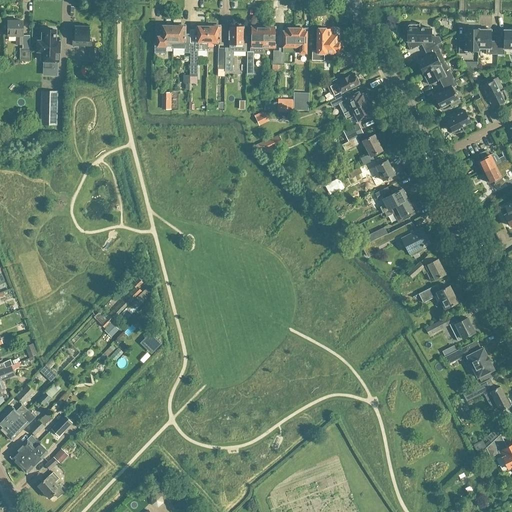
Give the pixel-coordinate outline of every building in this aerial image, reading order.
[(16,35),(16,45),(23,45),(23,21),(8,21),(8,35),(16,35)] [(441,42),(438,37),(432,37),(432,28),(420,28),(420,22),(419,22),(419,24),(410,24),(409,24),(408,25),(408,26),(407,26),(407,27),(407,28),(407,41),(408,41),(408,45),(411,49),(409,49),(410,50),(422,44),(424,50),(442,41),(441,42)] [(166,24),(166,26),(160,26),(160,37),(158,37),(158,43),(155,43),(155,52),(166,52),(166,40),(172,41),(172,24),(166,24)] [(185,53),(190,53),(190,43),(185,43),(185,26),(179,26),(179,24),(172,24),(172,41),(172,45),(172,49),(185,49),(185,53)] [(195,43),(190,43),(190,53),(190,75),(190,76),(197,76),(198,50),(201,50),(201,42),(208,42),(208,25),(201,25),(201,27),(195,26),(195,43)] [(220,45),(220,27),(215,27),(215,25),(208,25),(208,42),(214,42),(214,44),(220,45)] [(90,39),(90,26),(75,26),(74,38),(72,38),(72,46),(91,46),(91,39),(90,39)] [(233,71),(233,51),(246,51),(246,43),(243,43),(243,27),(241,27),(241,26),(237,26),(236,27),(230,27),(230,31),(229,31),(229,39),(230,39),(230,48),(225,47),(225,48),(225,69),(225,71),(233,71)] [(254,73),(254,54),(263,54),(263,48),(263,28),(251,27),(251,47),(250,47),(250,51),(247,51),(247,73),(254,73)] [(52,73),(57,73),(57,61),(58,61),(59,52),(60,42),(59,42),(59,38),(55,38),(56,30),(54,30),(53,28),(48,28),(47,29),(45,29),(45,30),(42,30),(41,41),(38,41),(38,51),(45,51),(44,65),(52,66),(52,73)] [(275,49),(275,28),(263,28),(263,48),(275,49)] [(295,46),(295,28),(286,28),(286,31),(284,31),(283,47),(289,47),(289,53),(295,53),(295,51),(295,46)] [(306,53),(307,32),(305,32),(305,28),(295,28),(295,46),(295,51),(300,51),(300,53),(306,53)] [(478,48),(478,28),(465,28),(465,40),(459,40),(459,54),(466,54),(466,51),(478,51),(478,48)] [(497,54),(497,41),(491,41),(491,30),(489,30),(489,29),(478,28),(478,48),(486,48),(486,54),(497,54)] [(337,44),(337,35),(330,35),(330,29),(317,29),(317,51),(312,51),(312,60),(324,60),(325,53),(336,54),(336,51),(339,51),(341,49),(341,46),(340,44),(337,44)] [(511,48),(511,29),(507,29),(507,30),(504,30),(504,41),(497,41),(497,54),(504,54),(504,48),(511,48)] [(445,61),(437,44),(442,42),(442,41),(424,50),(427,56),(417,61),(423,73),(445,61)] [(30,59),(30,48),(22,48),(20,48),(20,59),(30,59)] [(99,62),(99,49),(89,48),(88,61),(99,62)] [(454,78),(445,61),(423,73),(427,82),(428,82),(429,84),(439,79),(442,85),(454,78)] [(344,95),(342,92),(359,83),(354,73),(342,79),(341,76),(328,83),(328,85),(327,86),(332,95),(333,95),(335,99),(342,96),(344,95)] [(460,102),(452,87),(457,85),(454,78),(442,85),(445,90),(434,95),(440,107),(441,108),(441,109),(442,109),(443,110),(444,110),(445,109),(446,109),(452,106),(452,107),(453,107),(452,106),(460,102)] [(506,96),(503,90),(505,90),(504,89),(503,90),(497,78),(482,86),(482,84),(475,87),(480,97),(481,99),(487,96),(492,107),(504,101),(505,101),(506,100),(506,99),(507,98),(507,97),(506,97),(506,96)] [(58,92),(56,92),(42,92),(41,125),(57,125),(58,92)] [(330,102),(332,107),(339,103),(344,114),(368,101),(365,94),(360,96),(358,92),(345,99),(343,100),(342,96),(335,99),(330,102)] [(162,93),(162,109),(171,109),(171,93),(162,93)] [(486,109),(481,99),(480,97),(475,100),(481,112),(486,109)] [(294,99),(278,99),(278,111),(293,111),(294,99)] [(358,121),(374,113),(370,106),(369,106),(367,102),(368,102),(368,101),(344,114),(347,120),(350,118),(352,123),(354,122),(354,123),(359,121),(358,121)] [(462,126),(471,122),(465,110),(446,119),(452,131),(453,132),(454,133),(455,133),(456,133),(457,133),(463,130),(464,131),(462,126)] [(255,117),(259,125),(268,120),(264,113),(255,117)] [(362,134),(357,124),(344,131),(349,140),(362,134)] [(282,143),(278,133),(254,144),(266,154),(272,147),(282,143)] [(382,150),(374,135),(375,135),(375,134),(362,141),(363,141),(369,154),(360,158),(364,164),(374,159),(372,155),(383,150),(382,149),(382,150)] [(345,150),(358,144),(360,143),(357,137),(342,144),(345,150)] [(321,160),(328,157),(325,150),(318,153),(321,160)] [(498,159),(493,161),(489,155),(490,155),(487,150),(481,153),(483,158),(478,161),(483,172),(507,161),(510,159),(507,155),(505,156),(498,159)] [(505,171),(511,166),(511,163),(510,159),(507,161),(483,172),(489,183),(494,181),(495,183),(493,184),(497,189),(505,182),(501,177),(505,175),(506,173),(505,171)] [(394,173),(391,167),(387,160),(376,166),(375,165),(368,169),(371,174),(378,170),(383,180),(394,174),(394,173)] [(362,172),(359,167),(348,172),(351,178),(362,172)] [(375,193),(378,200),(389,196),(387,189),(375,193)] [(408,200),(402,189),(391,195),(392,195),(395,201),(389,204),(382,207),(384,211),(408,200)] [(410,217),(408,213),(413,210),(408,200),(384,211),(387,216),(393,212),(398,223),(410,217)] [(395,238),(409,230),(406,225),(392,232),(395,238)] [(376,239),(387,233),(385,228),(374,234),(376,239)] [(430,243),(422,228),(410,234),(402,238),(412,256),(424,250),(422,246),(430,243)] [(369,243),(362,246),(367,256),(377,251),(372,241),(369,243)] [(446,274),(438,259),(426,265),(429,272),(431,271),(435,279),(446,274)] [(412,278),(424,267),(420,262),(408,273),(412,278)] [(391,271),(384,277),(388,282),(395,276),(391,271)] [(459,300),(456,294),(455,295),(450,286),(439,291),(438,289),(435,290),(433,286),(419,293),(423,302),(438,294),(441,300),(445,309),(458,302),(458,301),(459,300)] [(458,322),(454,314),(425,328),(429,335),(450,324),(458,341),(475,332),(468,317),(458,322)] [(119,329),(113,322),(105,330),(111,337),(119,329)] [(151,332),(142,340),(153,351),(162,343),(151,332)] [(448,364),(459,358),(460,360),(467,356),(472,354),(467,346),(445,357),(448,364)] [(119,347),(110,356),(115,361),(124,352),(119,347)] [(494,369),(489,360),(487,357),(488,357),(483,348),(477,351),(476,350),(473,352),(473,353),(472,354),(467,356),(478,377),(494,369)] [(0,369),(11,365),(13,364),(11,360),(0,363),(0,369)] [(15,375),(11,365),(0,369),(0,396),(2,396),(0,391),(5,389),(2,380),(15,375)] [(465,399),(494,384),(491,378),(483,382),(483,381),(462,392),(465,399)] [(23,402),(34,391),(28,385),(16,396),(23,402)] [(506,399),(500,387),(485,395),(491,407),(497,404),(504,417),(511,414),(508,407),(510,406),(510,405),(511,404),(508,398),(506,399)] [(44,405),(51,398),(45,392),(38,399),(44,405)] [(57,403),(47,412),(50,415),(54,411),(55,412),(60,406),(57,403)] [(0,428),(3,432),(26,408),(23,405),(17,411),(12,406),(0,418),(0,428)] [(12,440),(29,423),(35,416),(26,408),(3,432),(12,440)] [(34,435),(44,425),(52,417),(50,415),(47,412),(29,430),(34,435)] [(65,415),(51,429),(59,436),(73,423),(65,415)] [(508,468),(511,465),(511,443),(504,448),(498,435),(483,450),(486,447),(492,460),(496,458),(502,470),(508,467),(508,468)] [(19,465),(38,446),(41,443),(37,438),(32,443),(28,439),(10,456),(19,465)] [(473,444),(477,451),(486,447),(482,440),(473,444)] [(27,473),(44,456),(37,449),(39,447),(38,446),(19,465),(27,473)] [(61,448),(53,457),(61,464),(69,455),(61,448)] [(49,469),(57,462),(53,458),(46,465),(49,469)] [(64,492),(55,482),(59,478),(53,472),(49,476),(49,475),(38,485),(49,498),(54,493),(58,497),(64,492)]
